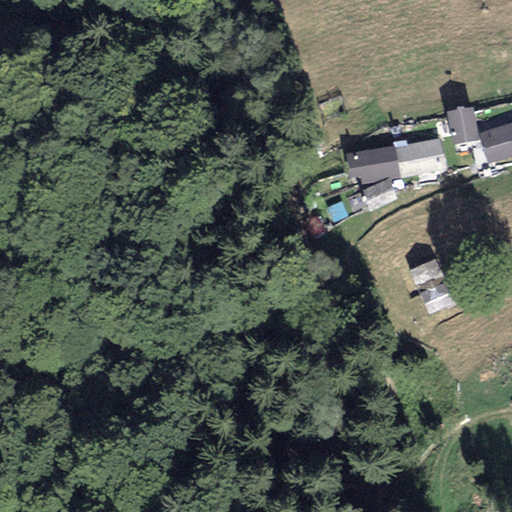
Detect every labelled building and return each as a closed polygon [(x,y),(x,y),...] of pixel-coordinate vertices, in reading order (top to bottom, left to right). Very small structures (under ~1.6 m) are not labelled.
[(473,107),(447,112),(453,146),(479,141),(473,107)] [(511,123),(479,134),(487,164),(511,157),(511,123)] [(445,169),(439,140),(394,149),(400,178),(445,169)] [(389,181),(400,178),(394,149),(394,146),(345,155),(351,178),(359,177),(362,190),(388,179),(389,181)] [(369,212),(397,200),(389,181),(388,179),(362,190),(369,212)] [(429,315),(456,302),(446,281),(434,259),(408,272),(419,294),(429,315)]
